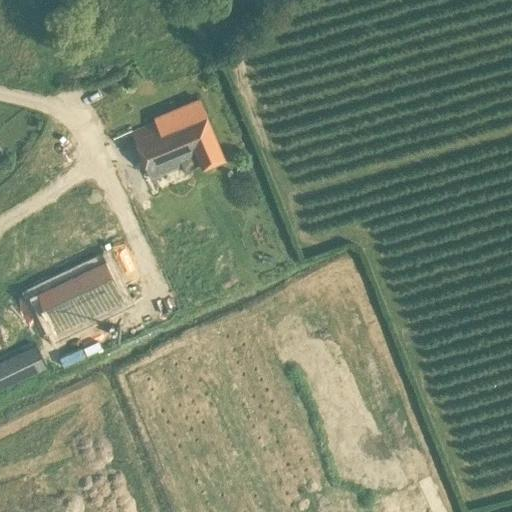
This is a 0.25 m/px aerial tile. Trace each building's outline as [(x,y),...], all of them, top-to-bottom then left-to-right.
[(158,123),(133,133),(152,176),(183,164),(186,171),(202,164),(202,165),(225,157),(207,114),(206,115),(199,98),(155,117),(158,123)] [(193,182),(154,199),(192,290),(231,274),(193,182)] [(105,259),(51,284),(62,308),(69,305),(74,315),(107,300),(115,303),(123,299),(105,259)] [(35,344),(0,360),(0,387),(46,365),(35,344)] [(0,447),(0,511),(36,511),(58,503),(62,511),(134,511),(101,430),(39,455),(50,483),(20,495),(0,447)] [(336,444),(361,494),(400,475),(397,467),(381,475),(360,432),(336,444)]
